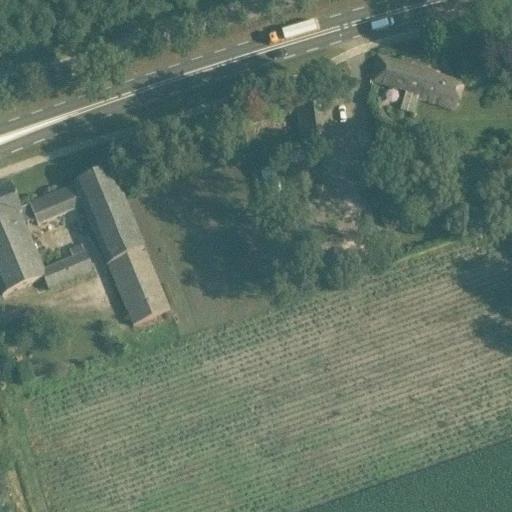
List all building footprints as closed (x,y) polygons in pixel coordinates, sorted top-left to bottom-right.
[(417,102),(455,114),(457,106),(462,87),(431,77),(432,72),(378,58),(373,78),(371,84),(406,94),(419,98),(417,102)] [(329,107),(294,111),(298,145),(333,140),(329,107)] [(388,151),(380,152),(376,160),(381,166),(390,165),(393,158),(388,151)] [(10,186),(0,189),(0,292),(2,297),(43,280),(48,292),(93,273),(86,255),(85,255),(65,264),(43,272),(23,225),(35,221),(37,227),(83,208),(133,328),(170,313),(111,171),(74,186),(74,188),(20,210),(10,186)] [(412,178),(374,186),(380,216),(402,211),(399,199),(416,196),(412,178)] [(346,266),(312,276),(315,285),(349,275),(346,266)] [(28,369),(18,372),(22,385),(32,382),(28,369)]
